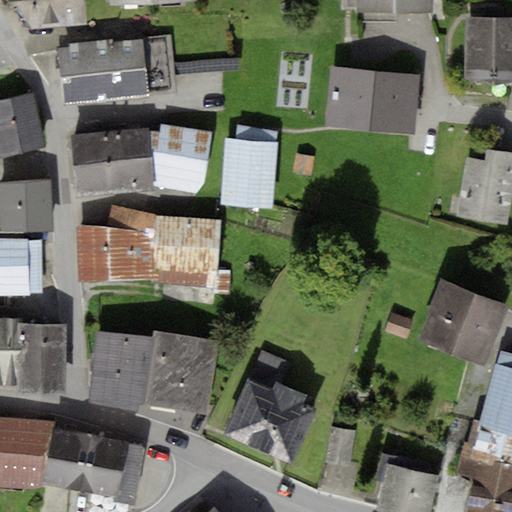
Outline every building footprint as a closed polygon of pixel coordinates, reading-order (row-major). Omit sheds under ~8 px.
[(9,0),(11,2),(32,29),(88,25),(86,0),(9,0)] [(362,0),(363,14),(437,13),(436,0),(362,0)] [(511,17),(472,17),(470,82),(511,82),(511,17)] [(58,47),(64,104),(178,93),(172,36),(58,47)] [(336,68),(330,127),(417,137),(424,76),(336,68)] [(34,89),(0,96),(0,150),(45,141),(34,89)] [(148,127),(71,134),(77,196),(155,190),(154,184),(197,195),(205,183),(212,132),(161,123),(160,132),(149,131),(148,127)] [(237,140),(225,139),(220,205),(273,209),(278,143),(277,142),(278,132),(238,125),(237,140)] [(471,157),(461,219),(511,225),(511,219),(511,152),(492,149),(490,159),(471,157)] [(316,157),(296,154),(293,173),(312,176),(316,157)] [(5,230),(55,230),(55,181),(5,181),(5,230)] [(77,227),(79,282),(154,281),(154,216),(112,205),(109,226),(77,227)] [(221,219),(154,216),(154,281),(214,290),(214,295),(230,294),(230,271),(218,270),(221,219)] [(0,287),(36,287),(36,239),(0,239),(0,287)] [(431,337),(491,364),(511,317),(511,310),(455,284),(431,337)] [(0,315),(0,377),(20,379),(21,317),(0,315)] [(20,387),(64,387),(65,318),(21,317),(20,379),(20,387)] [(159,330),(147,406),(209,417),(221,340),(159,330)] [(158,336),(101,332),(95,402),(147,406),(158,336)] [(290,363),(262,351),(224,434),(293,464),(318,410),(304,404),(308,395),(281,383),(290,363)] [(476,451),(511,460),(511,366),(498,363),(476,451)] [(49,421),(0,418),(0,485),(47,487),(49,421)] [(356,431),(331,427),(326,464),(350,467),(356,431)] [(47,481),(123,497),(134,445),(49,428),(47,481)] [(470,511),(511,511),(511,466),(478,462),(470,511)] [(430,511),(439,475),(387,464),(377,510),(385,511),(430,511)]
